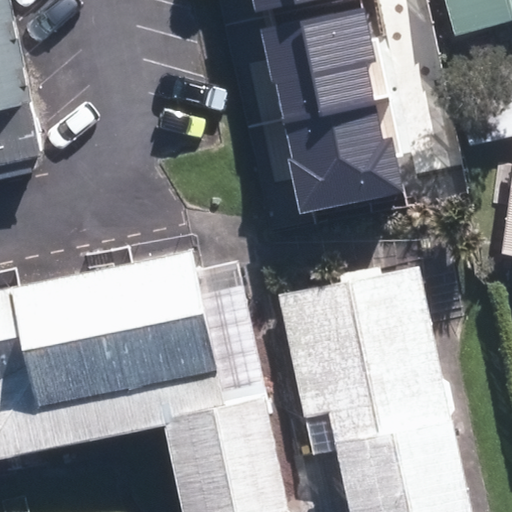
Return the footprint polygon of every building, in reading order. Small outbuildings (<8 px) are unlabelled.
[(0,0),(0,161),(36,154),(3,0),(0,0)] [(258,0),(260,8),(296,0),(258,0)] [(511,0),(437,0),(448,40),(511,23),(511,0)] [(368,6),(262,30),(304,212),(406,188),(394,136),(385,138),(368,63),(380,60),(368,6)] [(511,88),(458,103),(469,144),(511,133),(511,88)] [(511,141),(511,142),(497,258),(511,262),(511,141)] [(188,256),(0,293),(0,461),(155,431),(171,511),(280,511),(230,265),(204,270),(191,273),(188,256)] [(457,511),(433,390),(409,269),(276,296),(308,457),(328,454),(339,511),(457,511)]
